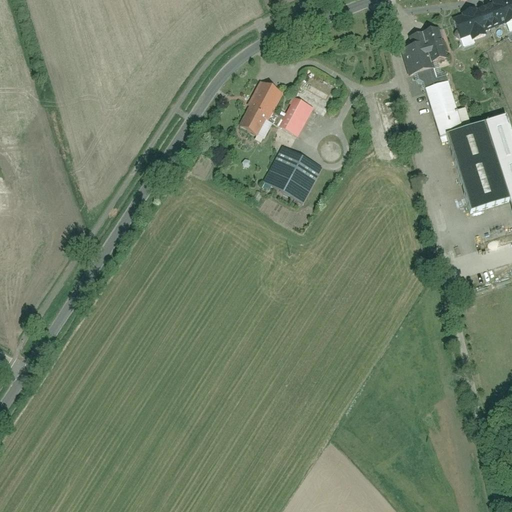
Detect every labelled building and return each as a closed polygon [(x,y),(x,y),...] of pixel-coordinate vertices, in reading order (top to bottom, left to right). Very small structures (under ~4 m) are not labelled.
[(511,0),(510,0),(505,2),(505,1),(494,5),(495,6),(475,14),(475,12),(463,16),(464,18),(453,22),(463,48),(474,44),(473,41),(484,37),(482,32),(506,23),(509,32),(511,31),(511,0)] [(427,86),(428,93),(442,141),(467,134),(452,85),(450,79),(439,82),(436,71),(432,73),(428,58),(432,56),(436,68),(454,63),(446,32),(427,37),(412,39),(415,51),(407,54),(413,79),(420,78),(422,84),(427,86)] [(261,87),(240,128),(262,140),(283,98),(261,87)] [(295,103),(280,130),(299,140),(314,113),(295,103)] [(447,143),(472,217),(511,204),(511,196),(490,130),(447,143)] [(286,150),(265,187),(305,210),(326,173),(286,150)]
